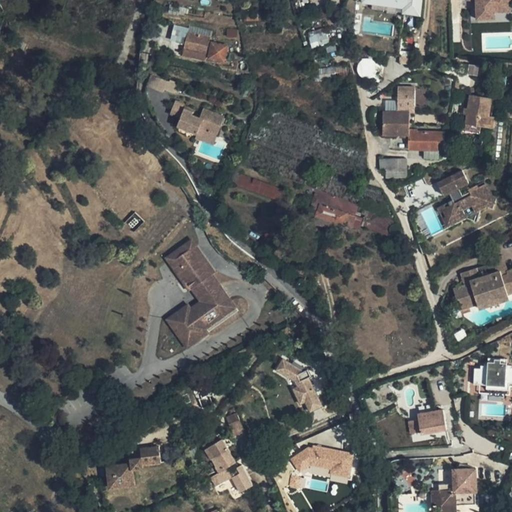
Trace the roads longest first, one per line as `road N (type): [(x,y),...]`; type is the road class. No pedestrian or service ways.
road 1 (residential): [(352,393),(441,358),(421,260),(371,163),(362,99),(397,71)]
road 2 (residential): [(352,393),(324,329),(212,205)]
road 3 (residential): [(384,511),(380,474),(352,393)]
